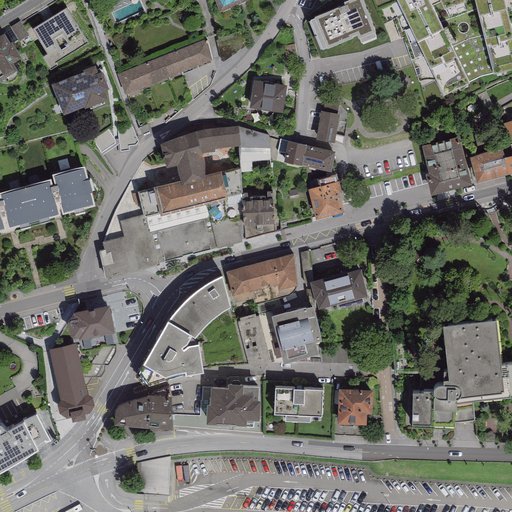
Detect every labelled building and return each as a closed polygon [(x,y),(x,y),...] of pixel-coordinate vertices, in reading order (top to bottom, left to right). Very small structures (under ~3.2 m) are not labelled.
[(214,0),(219,13),(251,0),(214,0)] [(375,35),(360,0),(358,0),(344,6),(345,9),(339,12),(339,10),(314,21),(315,22),(311,24),(323,53),(327,51),(327,52),(353,41),(352,40),(357,38),(359,43),(360,42),(361,46),(376,40),(374,36),(375,35)] [(394,0),(443,99),(470,87),(467,82),(482,76),(493,74),(494,78),(511,73),(511,36),(503,0),(394,0)] [(43,61),(50,74),(57,70),(55,67),(88,47),(66,11),(49,20),(32,33),(47,58),(43,61)] [(20,23),(11,28),(19,42),(28,37),(20,23)] [(10,46),(4,37),(0,39),(0,85),(1,85),(4,83),(17,75),(13,68),(21,62),(12,45),(10,46)] [(205,41),(117,75),(125,96),(212,62),(205,41)] [(286,60),(298,60),(295,45),(284,47),(286,60)] [(51,88),(63,119),(84,111),(85,113),(108,104),(105,95),(109,94),(101,74),(97,75),(95,69),(83,74),(84,75),(51,88)] [(286,88),(254,84),(251,110),(282,114),(286,88)] [(339,116),(321,113),(315,143),(334,146),(339,116)] [(511,122),(500,126),(506,149),(511,147),(511,122)] [(131,125),(117,129),(120,152),(129,151),(128,147),(136,146),(138,143),(131,125)] [(210,223),(241,214),(239,197),(242,196),(240,173),(240,171),(240,169),(239,169),(238,149),(241,149),(239,128),(203,132),(196,135),(159,149),(166,172),(176,170),(180,184),(138,195),(143,217),(144,220),(146,220),(150,234),(159,265),(211,252),(204,222),(210,220),(210,223)] [(251,162),(270,161),(269,137),(239,128),(241,149),(238,149),(239,169),(240,169),(240,171),(240,173),(252,172),(251,162)] [(115,140),(108,129),(92,140),(102,153),(115,144),(115,140)] [(459,139),(422,149),(429,177),(426,178),(432,199),(472,189),(459,139)] [(286,154),(284,165),(302,170),(302,168),(305,169),(310,171),(320,174),(331,174),(335,155),(307,148),(288,144),(288,142),(280,140),(278,153),(286,154)] [(511,147),(506,149),(501,151),(508,178),(511,177),(511,147)] [(508,178),(501,151),(470,160),(476,187),(508,178)] [(0,223),(20,218),(20,221),(30,218),(30,217),(39,214),(40,216),(50,213),(49,210),(74,203),(74,205),(84,202),(84,201),(95,198),(85,161),(51,170),(52,174),(0,187),(0,223)] [(338,184),(308,192),(316,223),(344,216),(339,196),(341,195),(338,184)] [(243,229),(274,227),(273,202),(266,203),(266,199),(250,200),(250,204),(241,204),(243,229)] [(105,281),(159,267),(159,265),(150,234),(146,220),(144,220),(143,217),(120,222),(124,238),(103,244),(105,252),(100,254),(105,281)] [(294,249),(226,267),(232,291),(234,290),(235,298),(253,293),(255,301),(286,294),(290,293),(293,290),(295,287),(296,284),(296,282),(297,281),(294,249)] [(360,262),(310,276),(314,292),(316,291),(318,301),(336,296),(338,303),(366,295),(365,290),(367,289),(360,262)] [(174,303),(170,309),(196,327),(198,324),(207,315),(214,309),(222,303),(230,299),(223,267),(217,270),(211,272),(206,276),(199,280),(191,286),(183,293),(174,303)] [(116,326),(110,298),(74,307),(76,315),(68,317),(71,332),(79,330),(80,335),(116,326)] [(306,299),(272,308),(283,355),(318,347),(315,335),(322,333),(313,299),(306,301),(306,299)] [(196,327),(170,309),(168,308),(138,362),(147,373),(168,366),(180,363),(194,360),(203,358),(199,331),(196,327)] [(255,309),(239,313),(240,317),(237,317),(249,361),(271,361),(258,311),(256,312),(255,309)] [(496,311),(443,317),(448,363),(444,363),(443,375),(440,375),(438,375),(436,376),(434,378),(433,379),(433,381),(434,384),(423,383),(424,384),(413,384),(412,416),(413,416),(412,426),(454,427),(455,412),(474,412),(473,393),(511,388),(511,357),(501,359),(496,311)] [(76,338),(49,345),(61,398),(58,400),(60,409),(69,414),(87,411),(91,405),(93,401),(92,395),(88,393),(76,338)] [(243,377),(228,376),(228,381),(211,380),(210,398),(207,397),(206,416),(237,418),(236,424),(253,425),(253,413),(259,413),(260,393),(258,393),(259,380),(243,379),(243,377)] [(293,381),(275,380),(274,407),(285,408),(285,418),(310,420),(310,409),(321,410),(323,383),(304,382),(304,381),(293,380),(293,381)] [(373,385),(339,384),(337,418),(366,419),(366,408),(372,409),(373,385)] [(118,404),(115,407),(114,423),(143,424),(173,427),(171,394),(149,393),(118,404)] [(0,467),(42,446),(37,437),(46,433),(50,432),(37,408),(25,415),(24,412),(6,421),(0,414),(0,467)]
